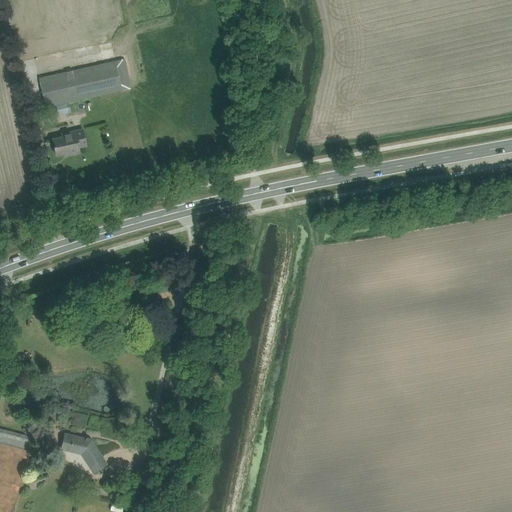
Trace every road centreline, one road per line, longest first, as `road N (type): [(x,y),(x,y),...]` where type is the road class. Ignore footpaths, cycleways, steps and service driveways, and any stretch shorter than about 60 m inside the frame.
road 1 (primary): [(0,268),(186,209),(511,145)]
road 2 (track): [(193,511),(257,211)]
road 3 (track): [(254,173),(276,159),(298,46),(288,0)]
road 4 (track): [(0,402),(19,325),(21,259)]
